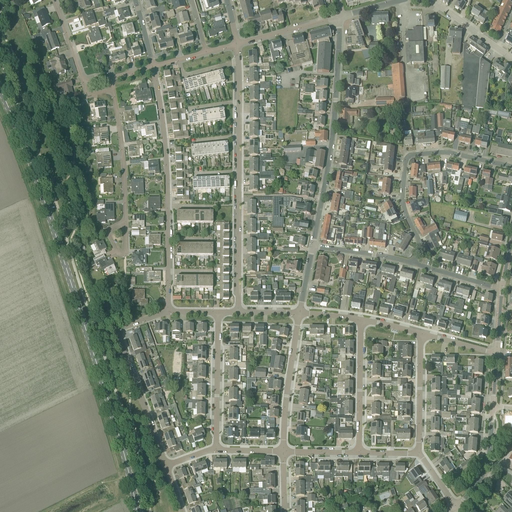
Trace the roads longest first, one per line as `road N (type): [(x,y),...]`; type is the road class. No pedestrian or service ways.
road 1 (primary): [(136,511),(80,312),(0,90)]
road 2 (residential): [(312,246),(334,120),(337,18)]
road 3 (residential): [(412,263),(418,246),(402,196),(407,156),(451,153),(511,167)]
road 4 (residential): [(104,227),(119,256),(127,243),(115,79)]
road 5 (residential): [(166,464),(120,327)]
road 6 (residential): [(238,311),(237,170)]
road 7 (residential): [(167,207),(153,67)]
road 8 (residential): [(284,451),(298,312)]
road 9 (residential): [(219,448),(217,312)]
road 10 (residential): [(357,452),(360,319)]
